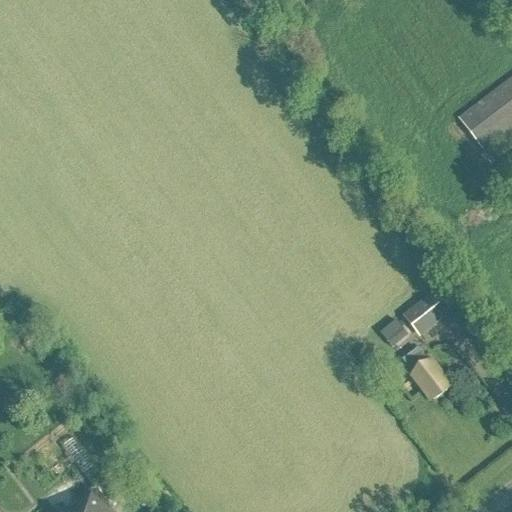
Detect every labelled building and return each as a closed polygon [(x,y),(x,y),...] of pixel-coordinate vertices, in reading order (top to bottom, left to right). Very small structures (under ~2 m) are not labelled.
[(482,152),(511,128),(511,78),(458,120),(482,152)] [(511,192),(511,155),(495,169),(511,192)] [(420,340),(452,315),(435,293),(403,319),(420,340)] [(396,322),(380,335),(392,350),(408,338),(396,322)] [(433,403),(449,391),(418,350),(402,362),(433,403)] [(111,511),(95,491),(67,511),(111,511)]
